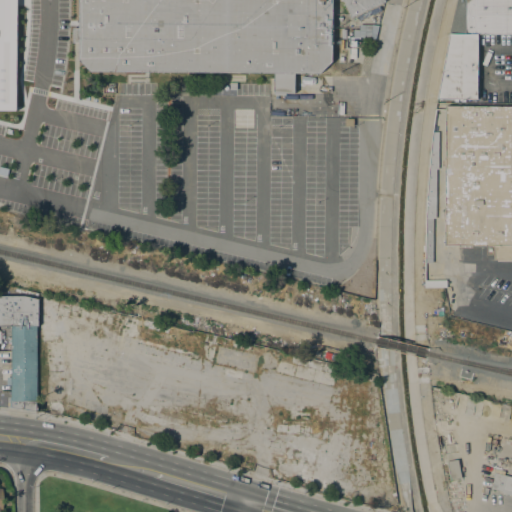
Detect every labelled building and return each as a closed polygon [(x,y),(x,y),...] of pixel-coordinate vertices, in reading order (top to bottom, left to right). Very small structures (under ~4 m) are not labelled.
[(0,0),(15,0),(14,111),(0,110),(0,0)] [(383,0),(384,2),(349,17),(341,0),(330,0),(331,61),(319,73),(294,73),(293,93),(285,93),(285,95),(273,95),(273,75),(89,72),(78,60),(78,43),(72,42),(72,28),(78,28),(78,0),(383,0)] [(511,34),(477,34),(476,99),(436,98),(449,33),(456,0),(511,0),(511,34)] [(376,39),(376,26),(352,26),(352,38),(376,39)] [(268,101),(343,102),(343,114),(306,114),(306,116),(268,116),(268,107),(268,101)] [(511,259),(493,259),(493,246),(442,245),(445,107),(511,107),(511,259)] [(352,119),(352,126),(344,126),(344,118),(352,119)] [(437,169),(435,169),(435,218),(432,218),(432,263),(425,263),(425,209),(426,198),(429,163),(432,132),(438,132),(437,169)] [(37,299),(37,326),(36,326),(35,411),(11,408),(11,401),(10,401),(11,326),(0,326),(0,296),(23,296),(37,299)] [(460,478),(449,480),(446,462),(457,460),(460,478)] [(511,477),(511,495),(500,492),(501,491),(490,488),(494,473),(511,477)]
